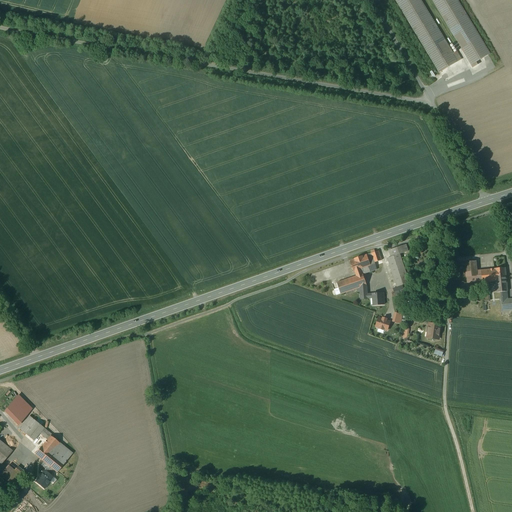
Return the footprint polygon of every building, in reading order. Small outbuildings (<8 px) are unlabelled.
[(454,55),(420,0),(395,0),(439,72),(461,59),(458,53),(454,55)] [(489,54),(457,0),(432,0),(473,67),(477,65),(476,62),(489,54)] [(405,245),(389,250),(391,257),(387,258),(397,287),(409,283),(399,254),(407,251),(405,245)] [(367,255),(350,261),(353,272),(354,271),(356,276),(337,283),(340,294),(360,287),(366,285),(363,274),(377,269),(375,262),(381,260),(378,251),(371,253),(367,255)] [(475,261),(465,262),(465,265),(467,277),(477,276),(476,271),(475,261)] [(505,268),(494,269),(495,281),(496,292),(501,292),(501,300),(503,300),(502,292),(506,292),(507,292),(505,268)] [(494,269),(481,270),(481,276),(482,281),(482,282),(483,287),(489,287),(488,282),(495,281),(494,269)] [(383,293),(367,294),(367,293),(366,285),(360,287),(360,299),(367,299),(367,298),(374,298),(374,305),(373,305),(384,305),(383,293)] [(402,286),(393,289),(395,295),(404,292),(402,286)] [(506,292),(502,292),(503,300),(501,300),(502,310),(511,308),(511,298),(507,299),(506,292)] [(395,312),(393,321),(401,324),(403,314),(395,312)] [(431,314),(423,313),(422,318),(424,319),(423,322),(429,323),(431,314)] [(389,318),(383,317),(383,318),(379,317),(377,328),(390,331),(392,321),(389,320),(389,318)] [(440,325),(432,324),(431,333),(428,332),(427,338),(437,339),(438,334),(439,334),(440,325)] [(437,348),(435,354),(443,357),(445,350),(437,348)] [(13,421),(17,425),(31,409),(27,405),(13,421)] [(29,416),(19,429),(25,434),(36,421),(29,416)] [(51,434),(36,421),(25,434),(33,440),(39,433),(47,439),(50,435),(50,436),(51,434)] [(50,436),(50,435),(47,439),(42,445),(34,454),(50,467),(54,470),(57,472),(72,453),(50,436)] [(9,454),(0,445),(0,464),(0,465),(9,454)] [(50,467),(46,471),(45,470),(45,471),(39,478),(36,482),(44,489),(53,477),(50,475),(54,470),(50,467)] [(21,480),(7,468),(1,476),(15,488),(21,480)] [(25,476),(15,468),(12,472),(21,480),(23,478),(25,476)]
